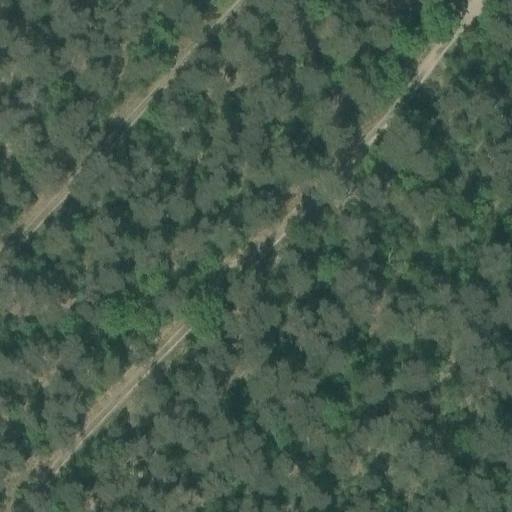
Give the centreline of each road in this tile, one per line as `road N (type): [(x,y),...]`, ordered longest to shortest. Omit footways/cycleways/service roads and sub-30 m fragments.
road 1 (track): [(494,0),(52,473),(29,511)]
road 2 (track): [(0,256),(242,0)]
